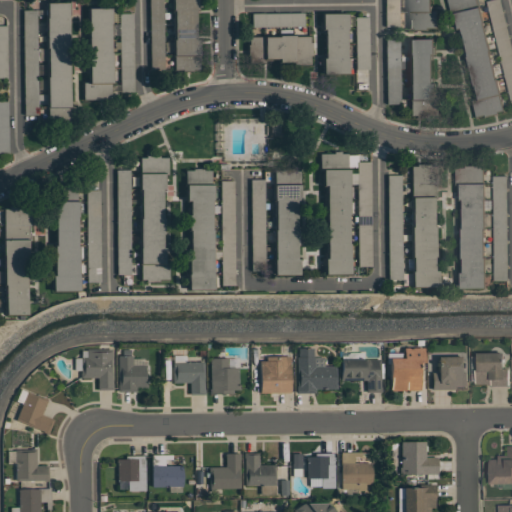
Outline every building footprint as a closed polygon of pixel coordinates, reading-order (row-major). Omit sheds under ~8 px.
[(164,69),(163,0),(149,0),(150,70),(164,69)] [(171,0),(173,70),(198,70),(196,0),(171,0)] [(398,0),(384,0),(385,25),(399,25),(398,0)] [(407,0),(407,30),(436,30),(436,11),(432,11),(431,0),(407,0)] [(502,112),(477,0),(450,0),(476,118),(502,112)] [(69,3),(46,3),(46,111),(68,111),(69,3)] [(110,8),(87,8),(88,82),(82,82),(82,101),(111,100),(110,8)] [(36,10),(23,10),(24,114),(38,114),(36,10)] [(133,13),(119,13),(120,92),(134,92),(133,13)] [(304,13),(251,13),(251,26),(304,25),(304,13)] [(346,14),(322,14),(321,75),(345,75),(346,14)] [(368,17),(355,17),(355,70),(369,70),(368,17)] [(263,36),(263,61),(310,62),(310,36),(263,36)] [(262,37),(249,37),(249,60),(262,60),(262,37)] [(400,104),(399,38),(385,38),(386,104),(400,104)] [(407,39),(408,100),(436,100),(436,84),(432,84),(431,39),(407,39)] [(0,154),(8,154),(8,101),(0,101),(0,154)] [(348,274),(348,153),(323,153),(324,275),(348,274)] [(143,165),(167,165),(167,157),(144,156),(143,165)] [(371,267),(370,161),(356,162),(358,267),(371,267)] [(410,165),(409,189),(436,190),(436,166),(410,165)] [(212,289),(211,169),(186,169),(187,290),(212,289)] [(129,275),(130,170),(117,170),(116,274),(129,275)] [(272,171),(273,275),(297,275),(296,201),(299,201),(299,171),(272,171)] [(164,174),(139,174),(139,281),(163,281),(164,174)] [(401,175),(387,175),(388,280),(401,280),(401,175)] [(506,176),(492,176),(493,281),(507,280),(506,176)] [(264,179),(250,180),(251,260),(264,259),(264,179)] [(233,181),(220,181),(221,286),(235,286),(233,181)] [(100,282),(99,190),(86,190),(87,282),(100,282)] [(434,197),(410,197),(410,288),(434,287),(434,197)] [(76,201),(53,202),(54,291),(77,291),(76,201)] [(2,209),(3,233),(30,232),(30,208),(2,209)] [(26,239),(2,240),(3,315),(27,315),(26,239)] [(296,390),(334,391),(335,367),(324,367),(324,357),(313,357),(313,348),(297,348),(296,390)] [(389,358),(389,390),(420,390),(419,370),(424,369),(424,348),(402,348),(403,358),(389,358)] [(112,389),(111,351),(86,352),(87,357),(74,358),(75,370),(80,370),(80,378),(97,377),(97,390),(112,389)] [(476,386),(506,385),(505,353),(475,353),(476,386)] [(118,391),(145,390),(144,359),(133,359),(133,356),(118,356),(118,391)] [(466,357),(439,356),(439,373),(431,373),(431,388),(465,389),(466,357)] [(259,358),(259,393),(290,392),(289,357),(259,358)] [(210,393),(238,393),(238,358),(209,358),(210,393)] [(339,360),(340,381),(365,380),(365,392),(381,392),(380,359),(339,360)] [(203,362),(172,362),(173,383),(189,382),(189,394),(204,394),(203,362)] [(49,433),(53,419),(42,415),(46,400),(24,394),(16,422),(49,433)] [(437,474),(437,457),(425,458),(425,441),(400,442),(400,462),(393,462),(393,475),(437,474)] [(511,483),(488,483),(488,459),(497,459),(497,455),(506,455),(506,446),(511,446),(511,483)] [(16,481),(48,481),(47,465),(36,466),(36,448),(11,449),(11,463),(15,463),(16,481)] [(372,488),(371,463),(361,463),(360,452),(340,452),(341,488),(372,488)] [(239,488),(240,453),(225,453),(224,467),(210,467),(209,488),(239,488)] [(291,468),(301,469),(302,454),(292,453),(291,468)] [(245,485),(274,485),(273,465),(258,465),(258,454),(244,454),(245,485)] [(334,488),(335,455),(307,454),(307,487),(334,488)] [(182,487),(182,466),(167,466),(166,455),(152,455),(152,487),(182,487)] [(127,491),(145,490),(144,457),(117,458),(117,481),(127,481),(127,491)] [(430,507),(430,511),(404,511),(404,487),(422,487),(422,484),(435,484),(435,507),(430,507)] [(17,489),(37,488),(49,488),(50,502),(39,502),(39,511),(10,511),(10,507),(18,507),(17,489)] [(296,511),(294,509),(303,503),(308,503),(308,502),(329,502),(330,504),(331,504),(334,508),(336,511),(296,511)]
